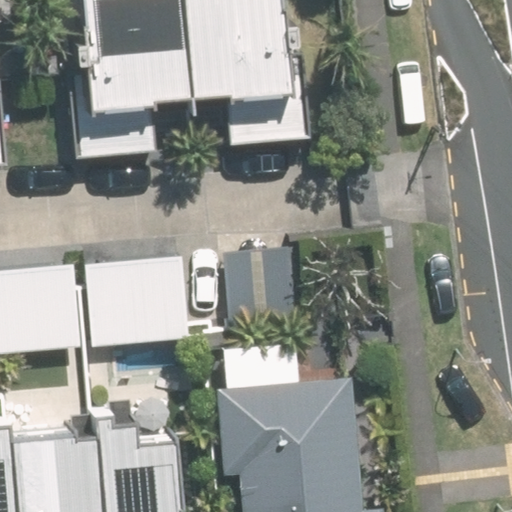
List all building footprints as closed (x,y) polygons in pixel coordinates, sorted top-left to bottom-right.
[(184,0),(83,0),(95,108),(195,97),(184,0)] [(285,0),(184,0),(195,97),(295,87),(285,0)] [(304,240),(223,247),(230,325),(310,318),(304,240)] [(189,336),(182,253),(86,260),(93,343),(189,336)] [(0,349),(81,343),(74,260),(0,266),(0,349)] [(245,511),(382,511),(382,501),(365,503),(355,372),(224,382),(231,468),(242,467),(245,511)] [(101,511),(184,511),(174,410),(92,418),(101,511)] [(19,511),(101,511),(92,418),(10,427),(19,511)] [(0,511),(19,511),(10,427),(0,427),(0,511)]
